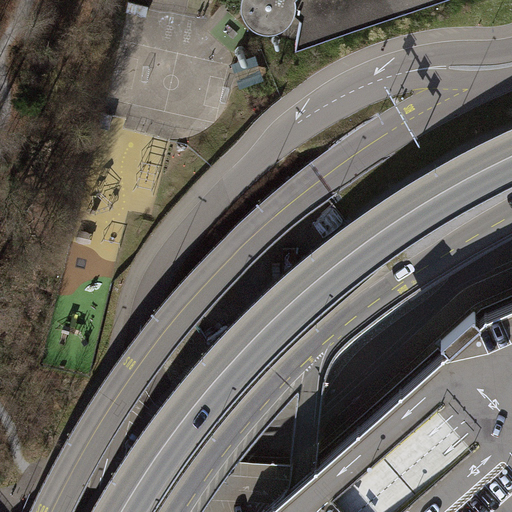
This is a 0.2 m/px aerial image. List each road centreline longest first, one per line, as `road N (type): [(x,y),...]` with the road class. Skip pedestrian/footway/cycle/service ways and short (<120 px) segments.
road 1 (secondary): [(491,78),(336,165),(240,243),(133,368),(48,511)]
road 2 (unclassified): [(388,77),(297,124),(198,213),(156,286),(92,511)]
road 3 (primary): [(121,511),(168,440),(282,312),(363,244),(511,158)]
road 4 (secondary): [(178,511),(221,443),(319,342),(511,213)]
road 5 (unclassified): [(511,51),(431,54),(388,77)]
